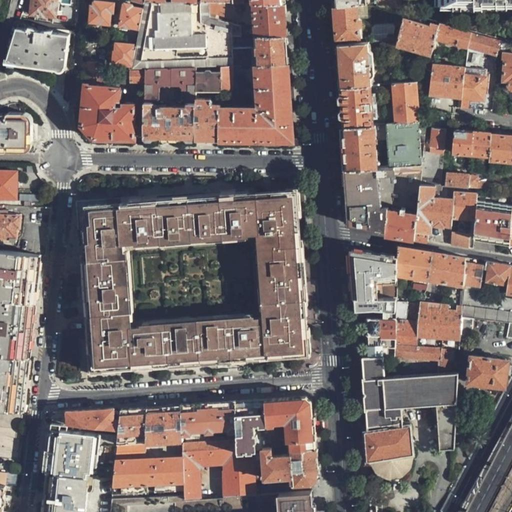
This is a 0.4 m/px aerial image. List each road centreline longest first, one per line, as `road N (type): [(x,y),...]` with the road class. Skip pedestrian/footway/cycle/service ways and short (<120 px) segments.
road 1 (residential): [(38,397),(335,375)]
road 2 (residential): [(63,161),(320,162)]
road 3 (residential): [(63,161),(38,397)]
road 4 (residential): [(511,258),(326,234)]
road 5 (primary): [(310,0),(320,162)]
road 6 (primary): [(326,234),(335,375)]
road 7 (primary): [(335,375),(345,511)]
